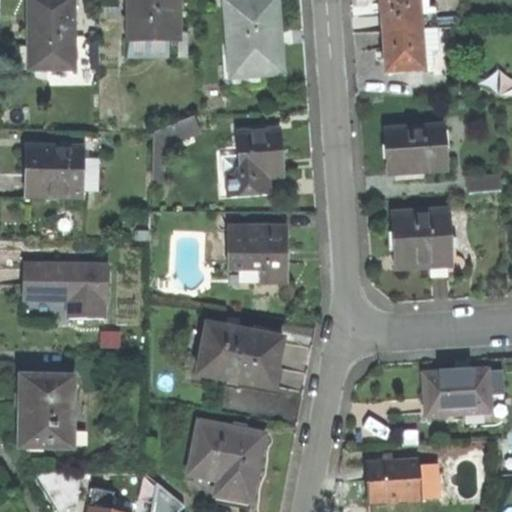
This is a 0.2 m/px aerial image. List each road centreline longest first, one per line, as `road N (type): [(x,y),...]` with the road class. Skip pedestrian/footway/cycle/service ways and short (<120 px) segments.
road 1 (residential): [(328,0),(348,280),(339,335)]
road 2 (residential): [(339,335),(307,511)]
road 3 (residential): [(339,335),(511,326)]
